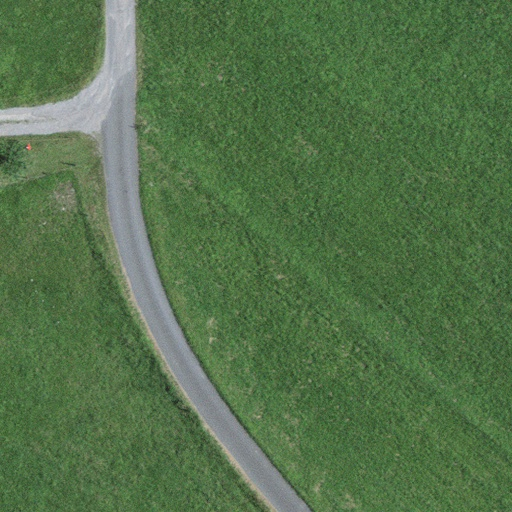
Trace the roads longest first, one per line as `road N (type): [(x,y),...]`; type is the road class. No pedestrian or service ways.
road 1 (track): [(124,0),(122,222),(203,401),(293,511)]
road 2 (track): [(123,122),(0,130)]
